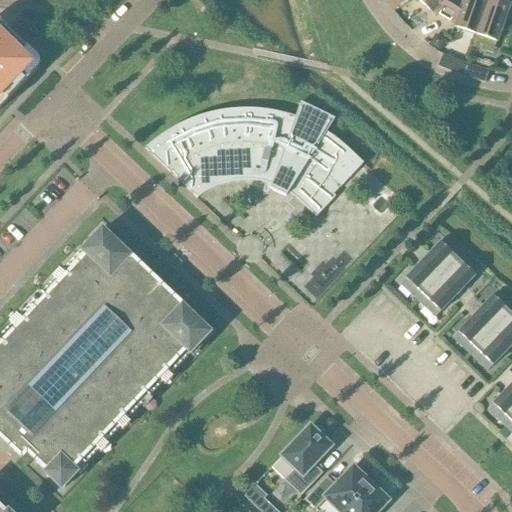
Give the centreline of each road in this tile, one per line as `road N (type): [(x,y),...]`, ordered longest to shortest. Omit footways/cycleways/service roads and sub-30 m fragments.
road 1 (residential): [(472,511),(47,110)]
road 2 (residential): [(47,110),(147,0)]
